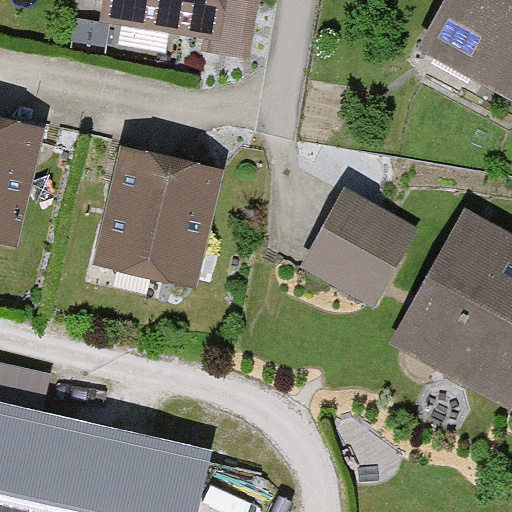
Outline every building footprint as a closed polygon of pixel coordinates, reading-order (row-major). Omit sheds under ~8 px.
[(98,0),(98,14),(208,24),(205,48),(250,52),(254,0),(98,0)] [(511,0),(449,0),(419,56),(511,106),(511,0)] [(42,121),(0,112),(0,236),(17,240),(42,121)] [(119,154),(97,272),(202,291),(224,173),(119,154)] [(346,193),(301,269),(367,308),(413,232),(346,193)] [(392,350),(509,415),(511,410),(511,240),(467,216),(392,350)] [(0,391),(0,511),(189,511),(207,444),(0,391)]
